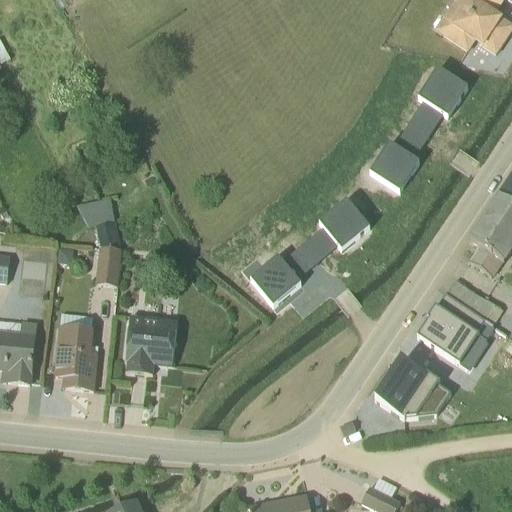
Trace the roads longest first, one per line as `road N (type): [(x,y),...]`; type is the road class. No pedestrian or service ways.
road 1 (residential): [(308,435),(511,141)]
road 2 (residential): [(0,434),(225,458),(277,451),(308,435)]
road 3 (track): [(511,443),(382,467),(452,511)]
